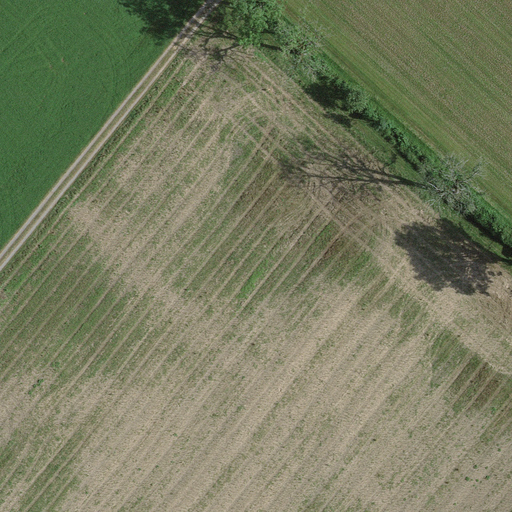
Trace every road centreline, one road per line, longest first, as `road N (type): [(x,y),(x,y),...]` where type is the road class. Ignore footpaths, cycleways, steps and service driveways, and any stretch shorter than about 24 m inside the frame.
road 1 (track): [(226,0),(511,263)]
road 2 (track): [(214,0),(0,261)]
